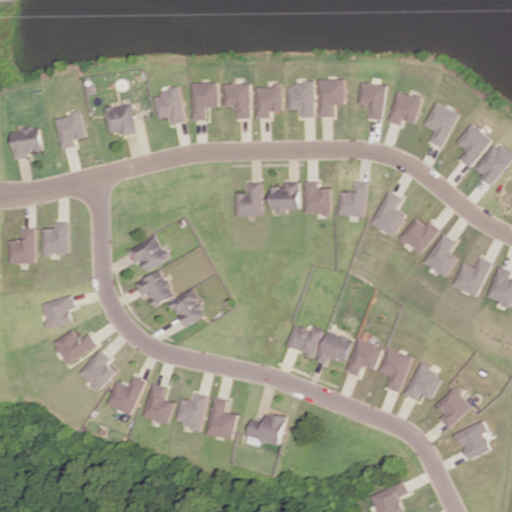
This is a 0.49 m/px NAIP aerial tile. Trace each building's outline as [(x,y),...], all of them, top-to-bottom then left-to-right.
[(347,78),(321,79),(322,116),(336,116),(336,104),(347,103),(347,78)] [(316,80),(297,81),(297,86),(290,86),(291,108),(303,108),(303,117),(317,116),(316,80)] [(221,81),(195,82),(196,119),(210,119),(210,106),(221,106),(221,81)] [(390,85),(364,81),(360,104),(373,106),(371,117),(384,119),(390,85)] [(253,83),(227,83),(228,106),(240,106),(240,118),(254,117),(253,83)] [(259,117),(273,117),(273,110),(285,110),(285,85),(259,86),(259,117)] [(187,121),(183,86),(164,89),(164,95),(158,96),(161,117),(174,116),(175,123),(187,121)] [(403,125),(405,119),(417,122),(424,98),(399,91),(391,121),(403,125)] [(430,140),(444,148),(462,114),(439,102),(427,124),(436,129),(430,140)] [(108,107),(113,135),(140,130),(135,103),(108,107)] [(90,136),(84,111),(58,118),(67,149),(80,145),(78,139),(90,136)] [(460,157),(472,167),(495,140),(475,122),(459,140),(468,148),(460,157)] [(18,158),(34,156),(33,152),(47,149),(43,126),(14,131),(18,158)] [(477,170),(496,183),(511,160),(511,150),(498,141),(477,170)] [(341,213),(367,216),(371,181),(356,179),(354,192),(344,191),(341,213)] [(308,213),(333,212),(333,187),(321,187),(320,180),(307,181),(308,213)] [(239,215),(265,215),(264,181),(251,181),(251,193),(239,193),(239,215)] [(273,186),(272,211),(290,211),(290,208),(302,208),(303,181),(286,181),(286,186),(273,186)] [(374,224),(397,235),(408,212),(398,208),(404,196),(390,189),(374,224)] [(443,228),(432,220),(428,225),(418,217),(402,238),(424,254),(443,228)] [(72,253),(72,221),(58,221),(58,227),(47,227),(47,252),(72,253)] [(39,227),(24,227),(24,239),(13,240),(14,263),(40,262),(39,227)] [(449,276),(461,257),(452,251),(459,240),(445,232),(427,263),(449,276)] [(133,250),(140,263),(145,260),(151,271),(175,257),(170,249),(168,251),(158,235),(133,250)] [(455,285),(480,296),(495,262),(482,256),(478,267),(466,261),(455,285)] [(511,268),(500,265),(491,298),(511,304),(511,268)] [(178,295),(164,269),(139,282),(147,297),(152,294),(158,306),(178,295)] [(208,316),(197,289),(174,298),(185,325),(208,316)] [(45,303),(53,328),(77,320),(73,309),(80,307),(76,293),(45,303)] [(317,355),(325,328),(315,325),(314,329),(297,324),(290,347),(317,355)] [(94,333),(83,339),(77,329),(57,341),(71,363),(101,345),(94,333)] [(348,361),(354,338),(328,331),(321,360),(328,362),(329,357),(348,361)] [(361,376),(365,365),(377,369),(385,347),(360,338),(349,371),(361,376)] [(403,392),(415,355),(390,348),(382,371),(393,375),(389,388),(403,392)] [(83,372),(102,390),(120,371),(111,363),(115,358),(105,349),(83,372)] [(407,394),(419,400),(422,392),(434,398),(445,375),(422,364),(407,394)] [(110,404),(136,415),(150,380),(137,375),(133,385),(121,380),(110,404)] [(173,422),(178,401),(168,398),(171,386),(156,382),(148,417),(173,422)] [(475,406),(457,387),(439,404),(447,413),(442,418),(451,428),(475,406)] [(213,395),(199,392),(197,400),(186,398),(179,422),(205,429),(213,395)] [(211,433),(236,438),(240,413),(230,412),(233,399),(218,396),(211,433)] [(267,421),(254,418),(250,442),(263,445),(264,440),(283,444),(289,416),(268,412),(267,421)] [(491,430),(486,419),(458,432),(471,459),(493,449),(486,433),(491,430)] [(401,497),(411,492),(406,481),(374,495),(381,511),(401,511),(407,509),(401,497)]
